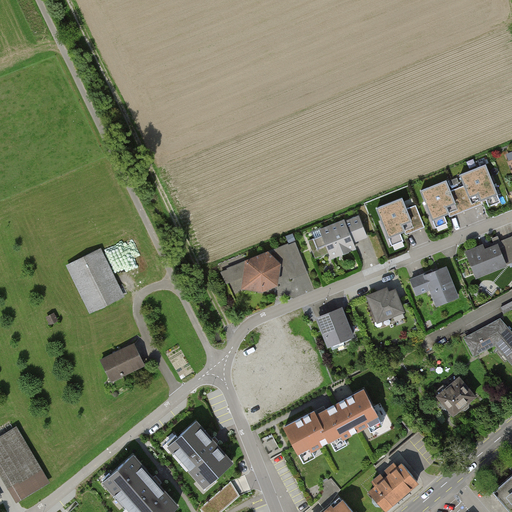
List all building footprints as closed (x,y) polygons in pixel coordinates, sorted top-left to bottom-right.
[(465,185),(455,189),(464,210),(479,204),(475,195),(479,194),(481,201),(498,194),(486,165),(461,175),(465,185)] [(455,214),(464,210),(455,189),(450,191),(446,181),(421,191),(433,220),(449,213),(446,206),(451,204),(455,214)] [(402,198),(377,208),(389,238),(405,231),(403,224),(406,223),(410,232),(425,226),(417,205),(406,209),(402,198)] [(364,217),(320,234),(329,258),(373,241),(364,217)] [(511,235),(496,242),(507,268),(511,266),(511,235)] [(496,242),(467,254),(478,280),(507,268),(496,242)] [(103,248),(67,266),(91,314),(127,296),(103,248)] [(263,292),(277,286),(280,266),(270,253),(245,262),(242,291),(263,292)] [(446,266),(410,281),(417,299),(431,294),(437,310),(460,301),(446,266)] [(396,286),(367,298),(379,327),(408,316),(396,286)] [(333,306),(348,301),(345,291),(330,296),(333,306)] [(353,339),(342,310),(318,320),(329,348),(353,339)] [(511,331),(501,319),(464,337),(474,357),(497,345),(511,363),(511,331)] [(98,366),(110,387),(143,369),(131,348),(98,366)] [(463,374),(438,395),(453,413),(478,392),(463,374)] [(315,411),(286,427),(301,455),(330,440),(332,443),(380,418),(364,389),(317,415),(315,411)] [(212,441),(196,422),(176,440),(181,445),(174,451),(200,481),(208,474),(213,480),(232,463),(212,441)] [(49,481),(18,426),(0,435),(0,478),(13,501),(49,481)] [(156,481),(133,455),(111,475),(118,482),(111,488),(120,498),(125,493),(131,499),(125,504),(132,511),(170,511),(178,506),(156,481)] [(405,462),(370,490),(385,509),(400,496),(420,480),(405,462)] [(511,475),(494,490),(511,511),(511,475)] [(353,511),(343,500),(335,508),(332,505),(324,511),(353,511)]
